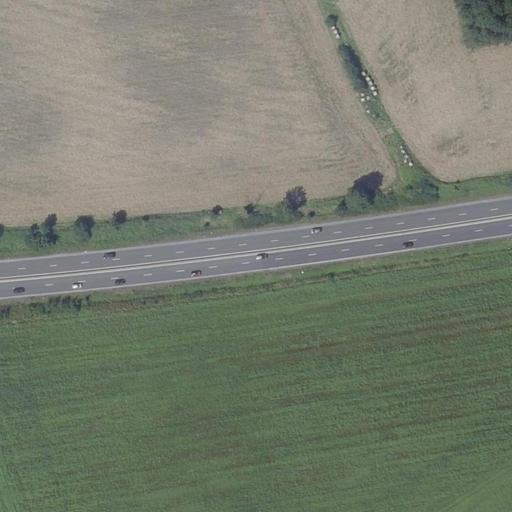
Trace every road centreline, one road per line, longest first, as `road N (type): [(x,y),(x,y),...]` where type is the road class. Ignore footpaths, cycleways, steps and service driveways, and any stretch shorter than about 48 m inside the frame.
road 1 (trunk): [(0,290),(511,225)]
road 2 (trunk): [(511,206),(0,271)]
